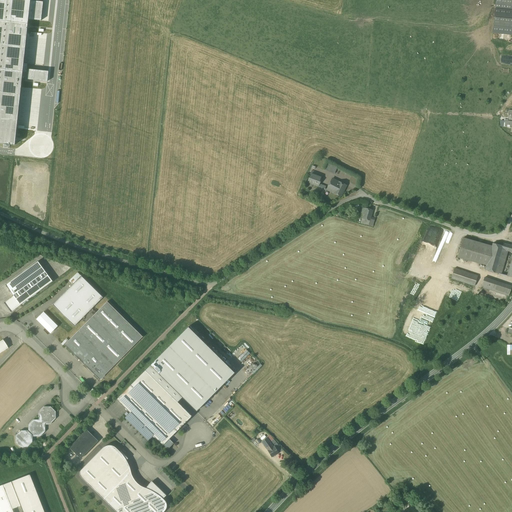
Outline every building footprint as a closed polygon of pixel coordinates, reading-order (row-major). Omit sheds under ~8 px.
[(0,0),(0,143),(15,145),(15,139),(22,75),(27,32),(27,27),(27,26),(28,19),(30,0),(0,0)] [(511,0),(495,0),(492,33),(511,35),(511,0)] [(30,1),(28,19),(41,21),(43,2),(30,1)] [(48,71),(28,69),(27,79),(47,82),(48,71)] [(339,166),(328,161),(324,170),(334,175),(339,166)] [(322,175),(312,171),(307,182),(318,187),(319,184),(321,178),(321,177),(322,175)] [(346,186),(332,179),(328,188),(327,190),(341,197),(346,186)] [(373,210),(365,208),(362,219),(370,221),(371,217),(373,210)] [(431,263),(439,235),(427,232),(419,260),(431,263)] [(457,257),(486,266),(492,246),(463,238),(457,257)] [(486,266),(485,270),(496,273),(503,250),(511,252),(511,257),(507,276),(511,277),(511,245),(503,244),(502,246),(497,245),(493,243),(492,246),(486,266)] [(38,261),(6,285),(13,296),(14,296),(21,305),(53,282),(41,266),(38,261)] [(478,276),(454,268),(451,278),(475,286),(478,276)] [(70,287),(53,305),(58,310),(74,326),(103,297),(81,276),(70,287)] [(511,287),(484,278),(482,286),(508,295),(511,287)] [(13,296),(4,303),(11,312),(14,310),(21,305),(14,296),(13,296)] [(143,337),(107,302),(64,345),(100,380),(143,337)] [(58,326),(44,312),(36,319),(50,334),(58,326)] [(234,373),(188,327),(150,366),(182,397),(196,411),(234,373)] [(3,339),(0,341),(0,353),(2,352),(9,348),(3,339)] [(238,358),(242,361),(250,353),(246,349),(238,358)] [(253,374),(262,365),(256,360),(244,372),(248,375),(252,372),(253,374)] [(182,397),(150,366),(145,370),(177,402),(182,397)] [(177,402),(145,370),(131,385),(177,431),(192,416),(177,402)] [(177,431),(131,385),(116,399),(131,413),(152,435),(163,445),(169,439),(177,431)] [(39,420),(33,420),(28,425),(28,430),(20,430),(16,435),(16,442),(17,444),(21,447),(28,447),(31,444),(33,442),(32,436),(40,436),(45,431),(45,423),(51,423),(56,418),(56,411),(51,407),(44,407),(39,412),(39,420)] [(152,435),(131,413),(126,418),(136,427),(136,426),(139,429),(139,430),(148,439),(152,435)] [(87,430),(69,448),(81,459),(96,443),(98,441),(87,430)] [(262,441),(268,450),(273,447),(266,438),(262,441)] [(169,439),(163,445),(168,449),(174,443),(169,439)] [(106,446),(103,448),(81,470),(80,472),(80,474),(80,475),(81,477),(92,487),(116,511),(163,511),(165,511),(166,508),(167,505),(166,502),(164,500),(163,499),(166,495),(156,485),(155,486),(151,482),(146,488),(143,487),(141,486),(140,486),(120,467),(126,460),(128,458),(121,451),(120,452),(116,448),(113,446),(109,445),(106,446)] [(273,447),(268,450),(272,457),(279,453),(275,446),(273,447)] [(126,460),(120,467),(140,486),(141,486),(138,484),(136,482),(134,480),(133,477),(132,474),(131,471),(130,468),(128,463),(126,460)] [(44,511),(30,474),(11,481),(21,506),(23,511),(44,511)] [(21,506),(11,481),(3,485),(12,509),(21,506)] [(3,485),(0,485),(0,511),(13,511),(12,509),(3,485)]
